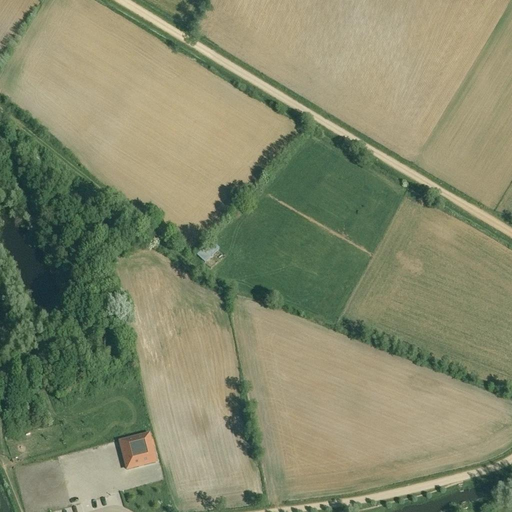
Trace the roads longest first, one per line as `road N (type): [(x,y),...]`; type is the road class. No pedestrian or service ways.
road 1 (track): [(119,0),(511,234)]
road 2 (track): [(460,477),(358,502),(268,511)]
